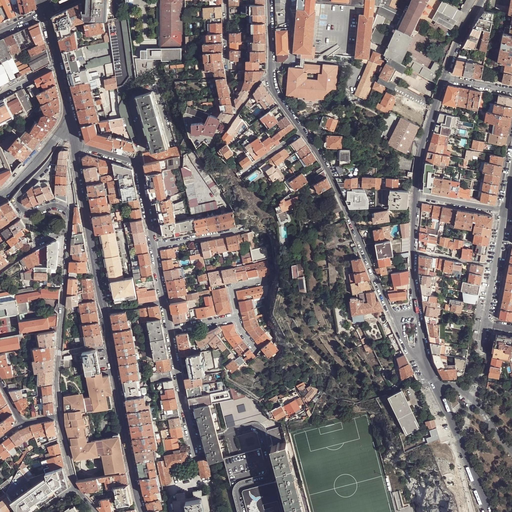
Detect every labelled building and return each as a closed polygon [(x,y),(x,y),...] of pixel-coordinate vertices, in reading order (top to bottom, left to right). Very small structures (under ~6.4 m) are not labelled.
[(17,16),(12,4),(10,0),(0,0),(3,4),(10,18),(10,19),(16,16),(16,17),(17,16)] [(34,0),(17,0),(18,3),(21,14),(36,7),(34,0)] [(83,13),(84,20),(108,20),(115,19),(111,0),(89,0),(89,13),(83,13)] [(161,0),(162,46),(182,46),(181,0),(161,0)] [(297,0),(297,9),(314,11),(314,10),(315,2),(315,0),(297,0)] [(365,0),(365,6),(364,15),(373,16),(374,5),(380,5),(381,3),(382,0),(365,0)] [(396,28),(411,35),(413,30),(419,17),(428,0),(382,0),(381,3),(389,6),(391,0),(408,0),(408,1),(404,11),(403,13),(398,24),(396,28)] [(403,13),(404,11),(396,8),(397,6),(395,5),(396,0),(406,0),(408,1),(408,0),(391,0),(389,6),(391,8),(402,12),(403,13)] [(462,11),(466,4),(467,4),(469,0),(466,0),(460,10),(462,11)] [(469,13),(475,0),(469,0),(467,4),(466,4),(462,11),(468,14),(469,13)] [(454,26),(462,11),(460,10),(443,1),(433,19),(443,25),(444,23),(452,28),(454,26)] [(17,16),(21,14),(18,3),(12,4),(17,16)] [(81,3),(68,9),(73,21),(75,24),(85,22),(84,20),(83,13),(82,11),(81,3)] [(385,18),(398,24),(403,13),(402,12),(391,8),(389,6),(381,3),(380,5),(377,14),(385,18)] [(265,14),(265,5),(256,5),(254,5),(250,5),(251,14),(254,14),(265,14)] [(211,7),(205,8),(206,19),(211,19),(222,18),(222,11),(222,7),(211,7)] [(60,39),(73,33),(70,23),(73,21),(68,9),(56,15),(54,18),(57,29),(60,39)] [(297,9),(293,53),(297,53),(296,56),(300,57),(301,55),(304,55),(304,57),(314,58),(315,46),(312,46),(315,11),(314,11),(297,9)] [(454,26),(459,29),(463,20),(468,14),(462,11),(454,26)] [(265,20),(265,14),(254,14),(254,16),(254,23),(265,23),(265,20)] [(372,27),(379,30),(385,18),(377,14),(372,27)] [(372,27),(373,16),(364,15),(360,15),(355,58),(361,58),(369,59),(371,41),(372,27)] [(129,67),(134,66),(128,19),(128,17),(115,19),(108,20),(110,33),(111,41),(112,48),(113,55),(114,63),(115,69),(129,67)] [(87,35),(105,31),(103,21),(85,25),(86,29),(86,32),(87,35)] [(45,42),(40,22),(29,27),(38,45),(45,42)] [(222,27),(222,23),(211,24),(211,35),(223,34),(222,27)] [(266,28),(265,23),(254,23),(254,33),(266,33),(266,28)] [(29,27),(14,34),(23,52),(29,49),(38,45),(29,27)] [(371,41),(387,48),(392,36),(379,30),(372,27),(371,41)] [(473,27),(464,46),(469,47),(472,48),(475,48),(481,30),(481,29),(480,28),(474,27),(473,27)] [(401,64),(413,37),(410,36),(411,35),(396,28),(392,36),(387,48),(384,55),(386,56),(389,58),(401,64)] [(490,30),(484,29),(481,49),(483,50),(486,50),(487,45),(490,30)] [(276,54),(288,54),(287,30),(280,30),(275,30),(276,54)] [(63,51),(79,48),(76,32),(73,33),(60,39),(61,45),(63,51)] [(230,42),(241,42),(241,33),(230,33),(230,42)] [(266,37),(266,33),(254,33),(254,39),(254,42),(266,42),(266,37)] [(511,34),(509,34),(504,33),(503,33),(501,48),(511,49),(511,34)] [(14,34),(4,38),(15,61),(25,56),(23,52),(14,34)] [(223,37),(223,34),(211,35),(208,35),(207,35),(207,42),(207,44),(223,43),(223,37)] [(11,81),(22,75),(15,61),(4,38),(0,39),(0,54),(2,59),(3,63),(11,81)] [(112,48),(111,41),(106,42),(88,46),(89,50),(92,52),(94,50),(97,52),(99,48),(102,51),(105,47),(108,49),(112,48)] [(46,45),(45,42),(38,45),(29,49),(32,56),(47,49),(46,45)] [(266,47),(266,42),(254,42),(251,42),(251,51),(266,51),(266,47)] [(223,46),(223,43),(207,44),(203,44),(204,53),(223,52),(223,46)] [(66,62),(69,73),(81,70),(79,60),(86,58),(83,47),(79,48),(63,51),(66,62)] [(136,58),(138,78),(160,67),(163,66),(164,66),(177,64),(184,64),(186,64),(186,55),(186,48),(141,47),(141,58),(136,58)] [(511,49),(501,48),(498,62),(502,63),(506,64),(511,64),(511,49)] [(49,56),(47,49),(32,56),(27,58),(33,69),(34,72),(51,63),(50,60),(49,56)] [(369,60),(377,63),(379,58),(380,53),(373,50),(369,59),(369,60)] [(236,61),(241,61),(241,51),(230,51),(230,57),(231,61),(236,61)] [(266,55),(266,51),(251,51),(251,61),(259,61),(266,61),(266,55)] [(223,56),(223,52),(204,53),(205,62),(223,61),(223,56)] [(276,54),(277,63),(284,62),(288,57),(288,54),(276,54)] [(114,63),(113,55),(91,60),(91,61),(88,62),(88,64),(85,65),(86,69),(87,69),(105,64),(114,63)] [(33,69),(27,58),(25,59),(25,56),(15,61),(22,75),(33,69)] [(406,67),(406,66),(401,64),(389,58),(388,60),(386,64),(395,68),(395,69),(403,73),(406,67)] [(359,97),(368,100),(372,88),(376,81),(376,80),(371,79),(375,71),(379,73),(382,65),(377,63),(369,60),(367,64),(354,95),(359,97)] [(408,68),(434,82),(440,65),(435,62),(431,70),(413,60),(408,68)] [(464,76),(466,62),(457,60),(453,73),(464,76)] [(224,64),(223,61),(205,62),(201,63),(202,72),(206,71),(214,70),(225,69),(224,64)] [(241,61),(236,61),(236,71),(242,71),(246,71),(245,61),(241,61)] [(246,71),(259,71),(259,61),(251,61),(246,61),(245,61),(246,71)] [(464,76),(472,77),(475,64),(466,62),(464,76)] [(0,86),(11,81),(3,63),(0,64),(0,86)] [(107,80),(116,78),(115,69),(114,63),(105,64),(107,80)] [(323,63),(323,64),(304,63),(304,67),(300,67),(288,66),(288,67),(286,67),(284,68),(283,70),(283,71),(283,72),(283,73),(284,74),(285,75),(287,76),(286,94),(296,95),(296,96),(305,97),(305,99),(316,100),(316,98),(322,98),(322,96),(329,90),(330,88),(336,89),(338,64),(323,63)] [(395,69),(395,68),(386,64),(384,66),(381,74),(379,76),(380,76),(388,81),(389,80),(395,69)] [(472,77),(481,79),(483,69),(484,65),(475,64),(472,77)] [(135,70),(134,66),(129,67),(130,71),(131,76),(125,85),(117,87),(117,88),(119,105),(125,95),(127,92),(133,83),(134,80),(136,79),(135,70)] [(70,79),(72,85),(89,81),(90,81),(88,74),(87,69),(86,69),(81,70),(69,73),(70,79)] [(225,73),(225,69),(214,70),(215,72),(215,76),(216,78),(226,78),(225,73)] [(54,77),(53,71),(35,79),(36,82),(37,82),(38,86),(43,84),(45,90),(56,84),(54,77)] [(262,75),(265,71),(259,71),(246,71),(246,77),(246,81),(258,81),(262,75)] [(98,86),(101,85),(98,72),(88,74),(90,81),(94,80),(96,79),(98,85),(98,86)] [(511,74),(504,73),(503,81),(502,83),(511,84),(511,74)] [(394,90),(397,84),(389,80),(388,81),(380,76),(379,78),(378,82),(385,86),(385,85),(394,90)] [(117,87),(116,78),(107,80),(105,80),(106,90),(110,89),(117,88),(117,87)] [(211,79),(212,84),(209,85),(210,89),(215,89),(218,88),(216,78),(211,79)] [(227,81),(226,78),(216,78),(218,88),(228,87),(227,81)] [(74,93),(91,89),(89,81),(72,85),(73,90),(74,93)] [(255,85),(258,81),(246,81),(243,81),(242,81),(239,81),(235,90),(242,90),(251,90),(255,85)] [(372,88),(382,93),(384,89),(387,91),(388,89),(385,87),(385,86),(378,82),(376,81),(372,88)] [(38,86),(37,82),(36,82),(27,87),(33,97),(38,94),(41,92),(38,86)] [(266,89),(263,82),(262,82),(254,93),(258,102),(259,101),(260,101),(269,94),(266,89)] [(58,90),(56,84),(45,90),(41,92),(38,94),(39,96),(42,102),(43,104),(59,96),(58,90)] [(397,84),(394,90),(393,91),(410,100),(425,107),(429,100),(397,84)] [(449,85),(444,103),(457,105),(460,87),(449,85)] [(229,91),(228,87),(218,88),(220,98),(230,97),(229,91)] [(470,89),(460,87),(457,105),(467,107),(470,89)] [(110,120),(121,118),(121,116),(120,112),(119,105),(117,88),(110,89),(112,112),(109,115),(110,120)] [(22,89),(16,92),(18,97),(25,94),(22,89)] [(77,103),(78,109),(95,105),(93,97),(92,93),(91,89),(74,93),(77,103)] [(181,146),(178,140),(178,139),(177,139),(177,137),(177,135),(177,131),(176,131),(175,128),(174,126),(172,122),(172,121),(171,119),(171,116),(171,113),(171,112),(169,113),(162,89),(160,89),(176,147),(181,146)] [(481,91),(470,89),(467,107),(478,109),(479,101),(481,91)] [(251,90),(242,90),(235,100),(235,102),(236,108),(238,109),(241,105),(245,98),(249,93),(251,90)] [(151,151),(169,148),(153,91),(135,97),(138,107),(143,124),(148,140),(151,151)] [(16,92),(5,98),(13,113),(24,108),(18,97),(16,92)] [(391,109),(397,97),(387,92),(381,104),(386,107),(389,108),(391,109)] [(24,95),(25,94),(18,97),(24,108),(28,116),(31,113),(33,111),(24,95)] [(272,97),(269,94),(260,101),(260,102),(266,109),(275,101),(272,97)] [(131,137),(137,136),(125,95),(119,105),(120,112),(121,116),(124,115),(124,117),(128,132),(131,137)] [(511,96),(499,95),(497,104),(511,106),(511,96)] [(60,102),(59,96),(43,104),(42,105),(46,115),(49,116),(58,119),(59,115),(60,108),(60,102)] [(5,98),(0,100),(0,124),(15,117),(13,113),(5,98)] [(204,106),(215,105),(217,105),(220,105),(221,104),(220,98),(215,98),(215,102),(203,103),(204,106)] [(429,109),(425,107),(410,100),(407,107),(426,117),(429,109)] [(511,112),(511,106),(497,104),(495,103),(493,113),(511,116),(511,112)] [(233,108),(232,104),(221,104),(220,105),(221,112),(233,114),(234,114),(233,108)] [(97,121),(100,121),(98,117),(97,113),(95,105),(78,109),(82,125),(89,124),(94,122),(97,121)] [(202,122),(206,124),(210,115),(202,112),(191,107),(188,106),(186,111),(186,112),(201,118),(202,120),(202,122)] [(455,116),(456,110),(442,107),(440,113),(446,114),(455,116)] [(28,116),(24,108),(13,113),(15,117),(16,118),(19,124),(27,117),(28,116)] [(261,117),(269,128),(277,122),(280,121),(275,115),(271,110),(261,117)] [(231,117),(233,114),(221,112),(218,118),(220,119),(228,122),(231,117)] [(487,112),(485,121),(494,123),(497,124),(510,126),(511,121),(511,116),(493,113),(491,112),(487,112)] [(55,124),(58,119),(49,116),(46,115),(42,116),(39,123),(50,130),(51,129),(55,124)] [(213,135),(220,119),(218,118),(212,115),(210,115),(206,124),(202,122),(192,123),(192,131),(194,133),(205,132),(213,135)] [(242,120),(238,115),(235,120),(231,125),(235,129),(242,120)] [(282,130),(291,123),(288,120),(286,116),(280,121),(277,122),(282,130)] [(322,127),(334,131),(338,120),(326,116),(326,117),(323,116),(320,125),(322,126),(322,127)] [(419,126),(401,117),(390,138),(385,136),(382,141),(406,152),(419,126)] [(109,120),(112,130),(113,134),(126,132),(121,118),(110,120),(109,120)] [(99,131),(112,130),(109,120),(107,120),(102,121),(100,121),(97,121),(99,128),(99,131)] [(237,131),(244,122),(242,120),(235,129),(237,131)] [(31,132),(42,139),(46,134),(50,130),(39,123),(37,122),(31,132)] [(113,150),(114,138),(97,133),(96,128),(94,122),(89,124),(82,125),(84,133),(87,142),(92,143),(103,147),(106,148),(113,150)] [(292,125),(291,123),(282,130),(279,132),(282,136),(288,132),(292,129),(290,126),(292,125)] [(437,124),(434,133),(449,135),(449,134),(451,127),(437,124)] [(510,126),(497,124),(495,134),(508,136),(509,131),(510,126)] [(235,129),(231,125),(227,131),(231,135),(235,129)] [(251,132),(249,129),(248,130),(239,136),(241,139),(245,136),(251,132)] [(37,144),(42,139),(31,132),(28,130),(21,139),(33,149),(37,144)] [(231,135),(227,131),(222,138),(224,140),(226,142),(231,135)] [(279,132),(271,138),(276,145),(277,145),(280,142),(278,139),(282,136),(279,132)] [(434,133),(431,142),(448,145),(450,135),(449,135),(434,133)] [(493,133),(491,133),(489,143),(506,146),(507,140),(508,136),(495,134),(493,133)] [(337,148),(342,148),(342,136),(339,136),(328,135),(328,136),(327,147),(337,148)] [(24,160),(33,149),(21,139),(19,136),(9,148),(24,160)] [(272,148),(276,145),(271,138),(270,137),(265,140),(262,142),(268,151),(272,148)] [(298,151),(307,145),(305,141),(301,137),(292,143),(298,151)] [(132,155),(134,156),(135,156),(135,155),(136,154),(137,150),(133,142),(127,141),(123,139),(121,139),(119,152),(124,153),(132,155)] [(264,154),(268,151),(262,142),(260,140),(252,146),(254,149),(260,157),(264,154)] [(483,151),(485,142),(475,140),(474,140),(473,144),(472,149),(483,151)] [(431,142),(429,152),(451,156),(451,151),(447,151),(448,145),(431,142)] [(250,152),(254,149),(252,146),(250,143),(245,146),(249,151),(250,152)] [(229,156),(233,153),(227,145),(227,144),(220,149),(223,154),(225,153),(227,157),(229,156)] [(309,148),(307,145),(298,151),(303,158),(312,152),(309,148)] [(144,159),(144,164),(160,161),(167,159),(180,157),(183,156),(183,155),(180,146),(145,153),(143,154),(144,159)] [(258,158),(260,157),(254,149),(250,152),(251,153),(256,160),(258,158)] [(285,149),(279,152),(285,160),(290,156),(285,149)] [(340,160),(350,160),(350,149),(340,149),(340,160)] [(59,158),(68,159),(69,150),(61,150),(60,152),(59,158)] [(215,179),(200,159),(194,150),(188,153),(194,163),(217,197),(222,193),(215,179)] [(473,160),(474,152),(467,150),(466,159),(469,159),(473,160)] [(277,166),(285,160),(279,152),(275,155),(272,158),(273,160),(274,162),(277,166)] [(314,155),(312,152),(303,158),(308,166),(317,159),(314,155)] [(429,152),(426,162),(437,164),(441,164),(443,165),(446,165),(446,162),(449,162),(451,156),(429,152)] [(93,157),(88,155),(83,158),(85,168),(97,166),(99,165),(98,158),(93,157)] [(503,161),(504,157),(492,155),(490,163),(502,165),(503,161)] [(249,165),(252,162),(248,156),(240,162),(244,168),(249,165)] [(175,168),(181,167),(180,157),(167,159),(168,169),(175,168)] [(104,160),(98,158),(99,165),(100,173),(112,171),(113,171),(112,163),(104,160)] [(162,171),(168,169),(167,159),(160,161),(162,171)] [(285,160),(277,166),(279,169),(287,163),(287,162),(285,160)] [(146,174),(162,171),(160,161),(144,164),(146,169),(146,174)] [(424,187),(428,191),(432,192),(435,176),(435,175),(436,166),(437,164),(426,162),(424,187)] [(502,170),(502,165),(490,163),(486,162),(485,162),(484,171),(483,172),(486,173),(501,175),(502,170)] [(123,166),(113,163),(116,178),(120,177),(134,174),(133,169),(123,166)] [(336,166),(339,174),(345,173),(343,165),(340,165),(336,166)] [(98,174),(97,166),(85,168),(86,176),(98,174)] [(277,178),(281,176),(279,173),(273,166),(266,171),(273,181),(277,178)] [(217,210),(218,210),(218,208),(218,206),(217,202),(199,205),(191,167),(182,169),(187,190),(192,214),(217,210)] [(171,196),(180,193),(175,168),(168,169),(162,171),(168,197),(171,196)] [(266,171),(264,168),(262,170),(265,173),(273,185),(275,183),(273,181),(266,171)] [(12,173),(11,170),(7,172),(0,174),(0,184),(1,186),(3,184),(12,173)] [(157,201),(168,197),(162,171),(146,174),(149,188),(150,192),(152,203),(157,201)] [(317,181),(320,179),(325,175),(324,173),(323,171),(318,174),(314,177),(317,181)] [(281,176),(277,178),(282,184),(284,183),(285,182),(287,180),(285,177),(281,172),(279,173),(281,176)] [(302,186),(308,182),(302,173),(296,178),(302,186)] [(500,180),(501,175),(486,173),(484,182),(499,185),(500,180)] [(88,185),(99,183),(98,174),(86,176),(88,185)] [(115,180),(114,174),(105,176),(101,177),(102,182),(104,182),(108,182),(115,180)] [(135,179),(134,174),(120,177),(121,185),(121,187),(136,185),(135,179)] [(67,185),(67,177),(56,175),(56,184),(67,185)] [(436,193),(440,194),(443,178),(436,176),(435,176),(432,192),(436,193)] [(292,193),(295,190),(289,182),(293,180),(291,177),(287,180),(285,182),(292,193)] [(328,181),(326,177),(314,184),(318,193),(331,187),(328,181)] [(375,178),(375,177),(362,177),(362,181),(359,181),(357,181),(357,183),(358,184),(358,188),(363,188),(371,189),(371,185),(375,186),(375,178)] [(295,190),(302,186),(296,178),(293,180),(289,182),(295,190)] [(358,188),(358,184),(357,183),(351,183),(350,183),(350,179),(341,178),(336,178),(340,187),(358,188)] [(398,189),(399,179),(387,178),(386,188),(398,189)] [(445,195),(449,195),(451,180),(452,179),(443,178),(440,194),(445,195)] [(453,196),(458,197),(459,187),(460,182),(451,180),(449,195),(453,196)] [(40,203),(47,200),(43,190),(41,184),(40,183),(40,181),(34,186),(40,203)] [(88,185),(89,191),(105,188),(104,182),(102,182),(99,183),(88,185)] [(498,189),(499,185),(484,182),(483,190),(483,191),(497,194),(498,189)] [(67,195),(67,185),(56,184),(56,194),(67,195)] [(33,205),(40,203),(34,186),(34,185),(28,191),(30,196),(33,205)] [(137,190),(136,185),(121,187),(124,201),(129,200),(138,198),(137,190)] [(47,200),(54,197),(50,187),(43,190),(47,200)] [(358,188),(340,187),(349,209),(368,208),(369,201),(363,188),(358,188)] [(458,197),(471,199),(471,197),(470,195),(471,189),(459,187),(458,197)] [(89,191),(90,198),(106,195),(106,190),(105,188),(89,191)] [(389,208),(407,208),(408,190),(403,190),(390,190),(389,208)] [(497,198),(497,194),(483,191),(481,199),(481,201),(496,204),(497,198)] [(183,201),(181,192),(180,193),(171,196),(173,204),(183,201)] [(119,202),(117,193),(110,194),(109,194),(111,203),(119,202)] [(92,206),(108,203),(106,195),(90,198),(92,206)] [(32,206),(33,205),(30,196),(22,200),(22,202),(23,204),(24,205),(25,206),(27,206),(29,207),(30,206),(32,206)] [(173,220),(176,220),(173,204),(171,196),(168,197),(157,201),(158,207),(161,219),(161,223),(173,220)] [(281,201),(282,202),(280,203),(279,204),(276,207),(281,223),(292,220),(288,209),(299,206),(297,197),(290,200),(288,196),(281,201)] [(328,198),(333,210),(340,207),(334,196),(328,198)] [(139,203),(138,198),(129,200),(131,209),(131,210),(140,209),(139,203)] [(4,203),(0,205),(10,221),(19,215),(10,200),(4,203)] [(180,219),(187,218),(183,201),(173,204),(176,220),(180,219)] [(280,203),(282,202),(281,201),(273,206),(275,209),(276,207),(279,204),(280,203)] [(92,206),(93,216),(111,213),(109,206),(109,203),(108,203),(92,206)] [(423,203),(422,210),(431,211),(432,205),(423,203)] [(0,223),(2,227),(10,221),(0,205),(0,223)] [(437,206),(434,206),(432,218),(441,220),(443,207),(437,206)] [(450,208),(443,207),(441,220),(441,221),(445,222),(455,223),(458,210),(450,208)] [(141,212),(140,209),(131,210),(130,210),(132,219),(142,217),(141,212)] [(389,220),(388,210),(374,212),(375,216),(373,217),(373,223),(389,220)] [(462,210),(458,210),(455,223),(455,226),(463,227),(466,211),(462,210)] [(470,212),(466,211),(463,227),(471,229),(472,224),(473,221),(475,213),(470,212)] [(95,225),(113,222),(112,213),(111,213),(93,216),(95,225)] [(231,226),(228,213),(225,214),(221,214),(218,215),(221,229),(227,227),(231,226)] [(475,213),(473,221),(475,222),(475,224),(491,227),(492,221),(493,216),(475,213)] [(209,231),(221,229),(218,215),(195,219),(197,231),(198,233),(209,231)] [(21,219),(10,227),(15,234),(21,230),(25,226),(21,219)] [(183,233),(197,231),(195,219),(181,222),(183,233)] [(143,225),(142,220),(130,222),(132,232),(133,232),(144,230),(143,225)] [(169,236),(176,235),(174,223),(173,220),(161,223),(163,230),(163,233),(164,233),(164,232),(168,231),(169,236)] [(83,232),(82,222),(74,223),(73,234),(83,232)] [(113,222),(95,225),(96,233),(101,233),(115,230),(113,222)] [(176,235),(183,233),(181,222),(174,223),(176,235)] [(409,222),(401,223),(402,231),(409,229),(409,222)] [(490,231),(491,227),(475,224),(473,232),(475,233),(490,235),(490,231)] [(375,240),(376,241),(390,239),(390,240),(391,240),(393,240),(393,237),(389,238),(388,227),(390,227),(389,225),(380,227),(380,229),(373,230),(374,232),(375,240)] [(15,234),(10,227),(7,229),(5,230),(2,232),(2,233),(7,240),(15,235),(15,234)] [(15,235),(7,240),(12,247),(20,241),(18,238),(24,233),(21,230),(15,234),(15,235)] [(111,281),(124,279),(115,230),(101,233),(110,281),(111,281)] [(145,236),(144,230),(133,232),(135,244),(146,242),(145,236)] [(85,242),(83,232),(73,234),(72,244),(85,242)] [(128,245),(135,244),(133,232),(132,232),(126,233),(128,245)] [(420,232),(420,240),(425,241),(428,241),(429,235),(429,233),(427,233),(420,232)] [(489,239),(490,235),(475,233),(473,242),(474,242),(477,243),(478,243),(488,245),(489,239)] [(229,250),(234,249),(234,246),(239,245),(237,235),(230,237),(226,237),(229,250)] [(442,236),(441,240),(440,244),(448,246),(454,247),(454,246),(455,241),(450,240),(450,237),(442,236)] [(220,239),(216,240),(218,252),(229,250),(226,237),(220,239)] [(455,241),(454,246),(463,247),(463,245),(464,240),(457,239),(455,239),(455,241)] [(12,248),(15,251),(23,245),(22,240),(20,241),(12,247),(12,248)] [(208,241),(210,249),(213,249),(214,253),(214,252),(218,252),(216,240),(212,240),(208,241)] [(390,256),(393,255),(391,240),(390,240),(376,243),(378,258),(390,256)] [(57,241),(55,241),(48,244),(48,264),(48,267),(52,267),(55,267),(55,268),(57,268),(59,248),(59,244),(59,243),(58,241),(57,241)] [(201,243),(204,256),(205,258),(212,256),(212,255),(210,249),(208,241),(205,242),(201,243)] [(87,251),(85,242),(72,244),(71,253),(73,253),(87,251)] [(147,246),(146,242),(135,244),(137,255),(139,255),(149,253),(147,246)] [(487,249),(488,245),(478,243),(477,244),(476,252),(486,254),(487,249)] [(48,244),(37,251),(39,264),(48,264),(48,244)] [(162,256),(162,261),(172,259),(176,258),(174,249),(174,248),(161,250),(162,256)] [(263,249),(262,249),(261,248),(251,250),(251,251),(253,261),(256,261),(266,259),(267,259),(265,249),(263,249)] [(462,258),(472,260),(472,254),(473,251),(473,249),(463,248),(462,258)] [(31,254),(24,258),(24,259),(30,269),(34,266),(34,264),(39,264),(37,251),(31,254)] [(88,260),(87,251),(73,253),(74,261),(86,260),(88,260)] [(251,251),(241,253),(245,263),(253,261),(251,251)] [(486,257),(486,254),(476,252),(476,254),(475,260),(485,262),(486,257)] [(149,257),(149,253),(139,255),(141,264),(141,265),(151,264),(149,257)] [(202,253),(199,254),(192,255),(190,255),(191,260),(199,258),(200,264),(204,263),(202,253)] [(419,255),(420,273),(434,275),(435,272),(428,271),(428,266),(430,267),(432,257),(419,255)] [(378,258),(380,266),(391,264),(390,256),(378,258)] [(363,263),(361,258),(359,259),(352,260),(354,273),(366,271),(363,263)] [(445,259),(437,258),(435,268),(444,269),(445,259)] [(24,259),(21,260),(27,271),(30,269),(24,259)] [(164,271),(175,269),(173,264),(172,259),(162,261),(163,266),(164,271)] [(454,261),(445,259),(444,269),(444,270),(452,272),(454,261)] [(87,271),(86,260),(74,261),(70,261),(69,271),(78,271),(87,271)] [(463,262),(454,261),(452,272),(461,274),(461,271),(463,262)] [(256,264),(258,277),(265,276),(269,275),(267,262),(256,264)] [(152,270),(151,264),(141,265),(140,266),(142,276),(142,277),(153,275),(152,270)] [(256,264),(246,266),(248,279),(254,278),(258,277),(256,264)] [(306,277),(304,264),(297,265),(298,277),(300,291),(306,292),(308,292),(306,277)] [(484,266),(471,264),(470,273),(482,275),(483,270),(484,266)] [(27,271),(25,272),(26,275),(26,279),(35,279),(35,274),(34,266),(30,269),(27,271)] [(246,266),(235,268),(237,278),(237,281),(243,280),(248,279),(246,266)] [(380,275),(387,274),(387,270),(386,266),(375,268),(378,274),(380,273),(380,275)] [(180,278),(179,268),(178,268),(175,269),(164,271),(165,275),(166,281),(180,278)] [(222,270),(224,280),(237,278),(235,268),(222,270)] [(222,270),(209,273),(211,285),(212,286),(217,285),(225,284),(224,280),(222,270)] [(397,285),(408,283),(408,270),(393,273),(392,273),(394,286),(397,285)] [(366,271),(354,273),(356,282),(367,280),(370,279),(366,271)] [(209,283),(206,273),(202,274),(198,275),(199,276),(200,285),(209,283)] [(420,273),(421,283),(432,285),(436,286),(437,276),(434,275),(420,273)] [(481,279),(482,275),(470,273),(468,282),(480,284),(481,279)] [(154,280),(153,275),(142,277),(141,277),(135,279),(137,293),(140,292),(155,289),(154,280)] [(136,293),(133,277),(124,279),(111,281),(114,297),(136,293)] [(76,294),(78,293),(78,278),(69,278),(67,296),(76,294)] [(94,290),(92,278),(82,278),(83,292),(94,290)] [(185,287),(184,278),(180,278),(166,281),(167,286),(168,291),(185,287)] [(359,294),(372,292),(369,283),(368,283),(367,280),(356,282),(351,283),(353,298),(357,298),(356,294),(359,294)] [(480,287),(480,284),(468,282),(467,282),(466,288),(466,290),(479,292),(480,287)] [(421,283),(422,294),(431,295),(432,285),(421,283)] [(169,294),(169,297),(187,294),(185,287),(168,291),(169,294)] [(255,288),(248,289),(250,296),(252,295),(253,299),(263,297),(261,287),(255,288)] [(227,293),(226,288),(218,289),(213,290),(215,303),(229,300),(227,293)] [(42,298),(59,297),(60,297),(60,296),(60,289),(49,289),(41,290),(42,292),(41,292),(42,298)] [(156,294),(155,289),(140,292),(137,293),(139,303),(146,301),(151,301),(157,300),(156,294)] [(239,301),(251,299),(250,296),(248,289),(242,290),(237,291),(239,301)] [(504,294),(502,302),(511,303),(511,290),(505,289),(504,294)] [(96,300),(94,290),(83,292),(82,293),(84,303),(96,300)] [(383,310),(379,301),(376,302),(375,300),(374,291),(372,292),(359,294),(356,294),(357,298),(353,298),(350,298),(351,301),(350,301),(352,314),(363,313),(383,310)] [(399,299),(406,299),(406,291),(398,292),(399,299)] [(41,292),(28,294),(29,300),(42,298),(41,292)] [(170,300),(171,303),(186,300),(195,298),(199,298),(198,292),(189,293),(189,294),(187,294),(169,297),(170,300)] [(391,300),(399,299),(398,292),(388,293),(391,300)] [(1,302),(0,301),(0,316),(19,313),(18,307),(18,302),(17,299),(17,296),(16,294),(0,297),(1,302)] [(21,307),(18,307),(19,313),(29,312),(27,301),(29,301),(29,300),(28,294),(21,295),(17,296),(17,299),(18,302),(20,302),(21,307)] [(67,296),(66,306),(77,304),(79,304),(78,301),(76,294),(67,296)] [(206,306),(213,305),(213,303),(211,295),(207,296),(204,297),(206,306)] [(195,298),(186,300),(186,303),(188,303),(188,306),(187,307),(188,310),(196,308),(197,308),(197,305),(195,298)] [(241,311),(253,309),(251,299),(239,301),(240,307),(241,311)] [(461,312),(463,301),(456,300),(453,299),(451,310),(461,312)] [(97,310),(96,300),(84,303),(82,303),(80,304),(81,313),(97,310)] [(172,308),(173,313),(185,310),(186,310),(188,310),(187,307),(188,306),(188,303),(186,303),(186,300),(171,303),(172,308)] [(229,300),(215,303),(218,314),(231,312),(230,306),(229,300)] [(423,300),(424,305),(437,308),(438,302),(433,301),(430,301),(423,300)] [(502,306),(501,310),(511,311),(511,303),(502,302),(502,306)] [(216,315),(213,305),(206,306),(197,308),(196,308),(196,310),(198,317),(198,318),(205,317),(216,315)] [(424,305),(425,315),(437,317),(439,308),(437,308),(424,305)] [(159,306),(149,307),(151,320),(161,318),(159,306)] [(149,307),(139,309),(142,322),(147,321),(151,320),(149,307)] [(242,317),(243,321),(256,318),(256,317),(253,309),(241,311),(242,317)] [(99,321),(97,310),(81,313),(82,318),(83,324),(99,321)] [(182,321),(187,320),(187,319),(185,312),(185,310),(173,313),(173,317),(174,323),(182,321)] [(198,317),(196,310),(187,311),(185,312),(187,319),(188,319),(198,317)] [(500,314),(499,319),(511,321),(511,320),(511,311),(501,310),(500,314)] [(113,322),(127,320),(126,311),(111,314),(113,322)] [(0,316),(0,318),(18,315),(20,333),(22,333),(22,332),(21,321),(20,315),(19,313),(0,316)] [(363,313),(352,314),(353,322),(364,321),(364,319),(363,315),(363,313)] [(22,321),(21,321),(22,332),(24,331),(57,326),(58,315),(48,317),(47,317),(22,321)] [(425,315),(426,322),(437,323),(437,317),(425,315)] [(161,318),(151,320),(147,321),(155,360),(156,359),(168,357),(166,347),(163,327),(161,318)] [(256,318),(243,321),(245,328),(248,331),(260,327),(256,318)] [(114,331),(129,329),(127,320),(113,322),(114,331)] [(101,332),(99,321),(83,324),(85,336),(101,332)] [(147,321),(142,322),(145,340),(144,340),(148,361),(155,360),(147,321)] [(426,322),(429,335),(440,338),(440,324),(437,323),(426,322)] [(234,324),(221,326),(225,336),(225,337),(238,335),(235,332),(235,329),(234,324)] [(222,331),(219,327),(218,327),(217,327),(216,328),(200,335),(198,336),(195,337),(195,338),(200,348),(201,348),(201,347),(205,344),(209,342),(217,335),(221,332),(222,331)] [(253,337),(256,341),(265,334),(263,332),(260,327),(248,331),(253,337)] [(133,340),(131,328),(129,329),(114,331),(116,343),(133,340)] [(56,345),(57,331),(39,334),(41,347),(56,345)] [(103,343),(101,332),(85,336),(87,347),(103,343)] [(273,340),(268,333),(267,332),(265,334),(271,341),(273,340)] [(177,335),(181,356),(187,355),(192,354),(188,333),(177,335)] [(259,345),(262,348),(271,341),(265,334),(256,341),(259,345)] [(209,342),(213,347),(216,348),(224,342),(221,339),(220,338),(221,338),(217,335),(209,342)] [(240,337),(238,335),(225,337),(234,347),(243,341),(240,337)] [(429,335),(431,343),(440,344),(440,338),(429,335)] [(511,337),(497,335),(495,344),(492,357),(502,359),(509,360),(511,371),(511,337)] [(0,350),(0,351),(21,348),(20,341),(19,336),(0,339),(0,350)] [(396,336),(390,339),(396,353),(402,350),(396,336)] [(116,343),(118,355),(136,352),(135,348),(133,340),(116,343)] [(243,341),(234,347),(236,350),(239,354),(241,356),(243,355),(245,353),(250,349),(246,344),(243,341)] [(266,353),(269,357),(270,358),(273,355),(276,353),(279,350),(271,341),(262,348),(266,353)] [(367,351),(373,348),(370,343),(368,344),(364,346),(367,351)] [(433,353),(440,354),(442,345),(440,344),(431,343),(433,353)] [(55,358),(56,345),(41,347),(38,348),(35,348),(37,360),(55,358)] [(214,358),(221,357),(220,348),(217,349),(217,350),(215,350),(214,349),(212,350),(214,358)] [(263,357),(268,359),(269,357),(266,353),(262,348),(260,351),(257,355),(258,356),(261,356),(263,357)] [(100,371),(96,349),(83,352),(88,374),(100,371)] [(250,349),(245,353),(247,356),(243,359),(245,361),(246,364),(256,357),(255,356),(252,352),(250,349)] [(118,355),(120,364),(135,361),(137,361),(137,359),(136,352),(118,355)] [(191,374),(204,371),(203,365),(203,361),(201,352),(198,352),(197,353),(192,354),(187,355),(189,365),(191,374)] [(1,354),(0,354),(0,366),(9,365),(6,353),(1,354)] [(463,378),(467,359),(463,358),(455,357),(455,364),(455,367),(447,367),(447,364),(447,355),(445,355),(440,354),(433,353),(434,361),(443,379),(463,378)] [(397,358),(400,368),(409,364),(404,355),(397,358)] [(168,357),(156,359),(158,370),(158,372),(171,370),(170,365),(168,357)] [(216,369),(223,368),(221,357),(214,358),(216,369)] [(227,365),(232,372),(245,361),(243,359),(242,359),(242,358),(240,357),(237,360),(236,359),(235,360),(234,359),(227,365)] [(492,361),(491,366),(501,368),(502,359),(492,357),(492,361)] [(53,370),(55,358),(37,360),(34,361),(36,373),(39,372),(53,370)] [(120,364),(123,381),(137,379),(139,378),(135,361),(120,364)] [(9,365),(0,366),(0,372),(0,373),(1,374),(2,376),(3,378),(12,377),(14,376),(12,364),(9,365)] [(400,368),(402,380),(413,374),(409,364),(400,368)] [(489,375),(489,376),(499,378),(501,368),(491,366),(490,370),(489,375)] [(53,383),(53,370),(39,372),(38,385),(53,383)] [(171,370),(158,372),(160,382),(173,380),(171,370)] [(87,375),(91,397),(85,397),(84,392),(81,393),(81,392),(73,393),(73,394),(64,396),(66,424),(75,459),(103,454),(107,475),(111,475),(126,472),(125,466),(123,466),(117,436),(88,441),(86,434),(88,434),(85,416),(83,416),(82,411),(93,409),(93,411),(112,408),(110,394),(113,394),(109,375),(103,376),(102,372),(87,375)] [(152,384),(160,382),(158,372),(152,373),(150,373),(152,384)] [(213,382),(211,374),(205,375),(201,376),(203,384),(213,382)] [(187,387),(201,385),(203,384),(201,376),(191,377),(185,379),(186,383),(187,387)] [(126,398),(140,396),(137,379),(123,381),(126,398)] [(173,383),(173,380),(160,382),(152,384),(153,391),(162,389),(174,387),(173,383)] [(202,395),(210,393),(230,390),(234,399),(237,398),(247,396),(240,389),(235,389),(233,387),(227,388),(225,386),(223,381),(203,385),(203,384),(201,385),(202,395)] [(16,391),(18,390),(17,383),(9,385),(10,392),(13,391),(16,391)] [(53,394),(53,385),(44,387),(44,395),(53,394)] [(188,397),(202,395),(201,385),(187,387),(187,389),(188,394),(188,397)] [(300,391),(305,396),(312,388),(312,387),(310,386),(306,388),(300,391)] [(174,387),(162,389),(164,399),(176,397),(175,392),(174,387)] [(310,400),(317,391),(312,388),(305,396),(306,396),(307,397),(310,400)] [(210,393),(212,403),(215,403),(220,401),(234,399),(230,390),(210,393)] [(403,390),(389,397),(407,435),(421,428),(403,390)] [(189,402),(190,407),(195,406),(210,403),(212,403),(210,393),(202,395),(188,397),(189,402)] [(54,402),(53,394),(44,395),(44,403),(54,402)] [(128,411),(147,407),(146,403),(145,395),(140,396),(126,398),(128,411)] [(268,404),(279,399),(277,395),(268,400),(267,401),(267,402),(266,402),(268,404)] [(176,401),(176,397),(164,399),(161,400),(163,410),(164,410),(178,407),(176,401)] [(241,425),(251,422),(252,422),(255,422),(259,422),(262,424),(264,426),(266,429),(268,435),(269,435),(268,430),(279,427),(284,443),(287,442),(281,420),(278,420),(268,418),(263,414),(262,412),(259,409),(258,407),(256,405),(253,404),(251,401),(248,400),(247,399),(244,397),(237,398),(234,399),(220,401),(226,427),(235,425),(235,426),(241,425)] [(20,399),(15,401),(17,406),(20,410),(22,415),(25,413),(23,409),(27,407),(26,406),(28,405),(28,402),(29,402),(29,398),(26,398),(23,399),(22,399),(20,399)] [(290,413),(300,408),(299,405),(296,399),(285,405),(290,413)] [(54,413),(54,402),(44,403),(44,410),(45,415),(54,413)] [(209,462),(223,458),(219,440),(217,435),(217,432),(210,403),(195,406),(197,414),(201,430),(204,439),(205,443),(206,449),(209,462)] [(8,404),(0,409),(0,413),(4,420),(13,414),(10,408),(8,404)] [(282,404),(278,406),(278,407),(276,408),(273,410),(275,414),(276,417),(279,416),(279,417),(286,413),(282,404)] [(131,424),(153,420),(150,407),(147,407),(128,411),(131,424)] [(164,410),(166,419),(169,419),(179,417),(179,412),(178,407),(164,410)] [(159,420),(166,419),(164,410),(163,410),(157,411),(159,420)] [(0,435),(13,426),(16,419),(13,414),(4,420),(2,422),(1,422),(0,423),(0,422),(0,435)] [(171,429),(181,427),(180,421),(179,417),(169,419),(171,429)] [(50,421),(45,422),(48,434),(48,435),(57,434),(55,428),(55,420),(54,420),(50,421)] [(155,434),(153,420),(131,424),(133,437),(155,434)] [(430,430),(436,428),(434,420),(431,421),(432,426),(429,427),(428,427),(430,430)] [(48,434),(45,422),(38,423),(31,425),(35,436),(35,437),(48,434)] [(247,511),(247,509),(242,492),(242,491),(242,490),(244,489),(267,483),(271,482),(273,480),(275,477),(276,474),(276,472),(278,472),(272,446),(269,435),(268,435),(266,429),(264,426),(262,424),(259,422),(255,422),(252,422),(251,422),(241,425),(235,426),(236,431),(237,436),(244,434),(252,432),(254,431),(256,432),(257,434),(258,435),(261,448),(266,469),(267,469),(266,472),(265,473),(264,474),(242,480),(239,481),(236,483),(234,486),(233,489),(233,492),(233,494),(237,511),(247,511)] [(35,436),(31,425),(25,428),(19,430),(23,437),(24,440),(25,439),(35,436)] [(181,427),(171,429),(172,437),(172,438),(177,438),(183,436),(182,431),(181,427)] [(272,446),(278,444),(278,443),(280,442),(280,444),(284,443),(279,427),(268,430),(269,435),(272,446)] [(440,439),(436,428),(430,430),(432,436),(427,438),(427,440),(424,441),(425,444),(440,439)] [(23,437),(19,430),(14,434),(11,436),(15,443),(23,437)] [(382,449),(386,444),(383,433),(374,430),(380,452),(382,449)] [(261,448),(258,435),(257,434),(256,432),(254,431),(252,432),(244,434),(237,436),(242,453),(261,448)] [(133,437),(136,450),(153,447),(158,447),(155,434),(133,437)] [(15,443),(11,436),(7,439),(2,442),(8,450),(13,446),(16,444),(15,443)] [(24,440),(23,437),(15,443),(16,444),(17,446),(24,440)] [(179,447),(177,438),(172,438),(167,439),(165,440),(167,450),(179,447)] [(8,450),(2,442),(0,444),(0,453),(2,457),(3,458),(11,453),(8,450)] [(62,454),(59,442),(48,446),(49,448),(49,450),(50,452),(52,457),(62,454)] [(304,511),(287,442),(284,443),(280,444),(278,444),(272,446),(278,472),(280,480),(284,495),(288,511),(304,511)] [(14,448),(13,446),(8,450),(11,453),(11,454),(12,455),(16,452),(17,452),(14,448)] [(136,450),(137,461),(154,458),(155,458),(153,447),(136,450)] [(223,458),(233,494),(233,492),(233,489),(234,486),(236,483),(239,481),(242,480),(264,474),(265,473),(266,472),(267,469),(266,469),(261,448),(242,453),(223,458)] [(186,452),(180,453),(174,454),(165,456),(166,460),(168,467),(188,463),(188,462),(186,452)] [(65,466),(62,454),(52,457),(47,458),(49,462),(51,468),(51,471),(62,467),(63,466),(65,466)] [(137,461),(141,478),(156,475),(157,475),(154,458),(137,461)] [(211,475),(208,458),(207,458),(200,460),(201,463),(199,463),(202,477),(211,475)] [(171,482),(168,467),(166,460),(157,462),(160,474),(162,484),(171,482)] [(66,484),(62,467),(51,471),(48,472),(47,477),(43,480),(14,501),(12,503),(13,504),(16,507),(18,511),(27,511),(63,487),(66,484)] [(25,477),(29,476),(23,467),(22,468),(20,469),(19,469),(18,469),(25,477)] [(126,472),(111,475),(113,486),(114,486),(117,486),(129,484),(127,472),(126,472)] [(247,509),(243,492),(243,490),(244,489),(280,480),(278,472),(276,472),(276,474),(275,477),(273,480),(271,482),(267,483),(244,489),(242,490),(242,491),(242,492),(247,509)] [(113,486),(111,475),(107,475),(105,476),(106,480),(107,488),(113,487),(113,486)] [(141,478),(144,494),(156,491),(159,490),(156,475),(141,478)] [(100,489),(97,477),(95,478),(77,481),(84,492),(100,489)] [(10,483),(7,479),(5,480),(0,483),(0,485),(1,487),(3,489),(5,493),(10,483)] [(42,479),(13,500),(14,501),(43,480),(42,479)] [(280,480),(244,489),(243,490),(243,492),(247,509),(247,511),(283,511),(280,496),(284,495),(280,480)] [(129,484),(117,486),(117,488),(119,496),(117,496),(116,496),(116,497),(117,503),(118,503),(118,505),(133,502),(131,493),(130,493),(129,484)] [(30,511),(64,488),(63,487),(27,511),(30,511)] [(144,494),(146,503),(158,499),(156,493),(156,491),(144,494)] [(210,511),(207,495),(202,496),(194,497),(186,499),(177,500),(173,501),(174,511),(210,511)] [(284,495),(280,496),(283,511),(288,511),(284,495)] [(12,503),(8,497),(1,502),(0,502),(0,507),(3,511),(13,504),(12,503)] [(112,511),(109,498),(106,498),(101,499),(102,505),(100,506),(97,506),(101,511),(112,511)] [(162,508),(159,499),(158,499),(146,503),(147,505),(148,509),(149,511),(158,509),(162,508)]
